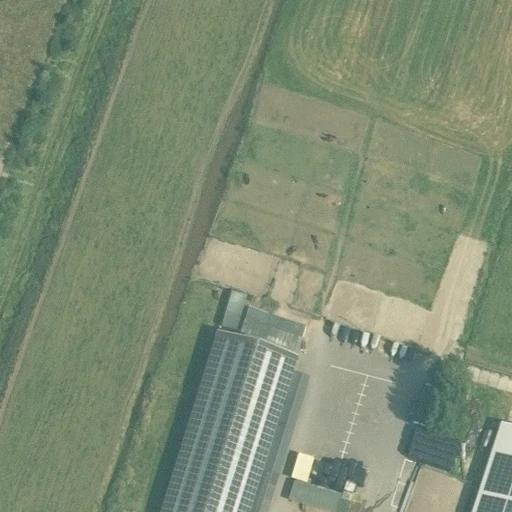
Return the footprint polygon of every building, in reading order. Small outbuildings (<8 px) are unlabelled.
[(234,338),(245,301),(230,296),(219,334),(234,338)] [(296,357),(305,331),(248,313),(240,339),(296,357)] [(266,511),(308,381),(294,377),(295,372),(299,360),(219,335),(163,511),(266,511)] [(511,511),(511,431),(499,428),(471,511),(511,511)] [(301,458),(294,482),(305,486),(312,461),(301,458)]
